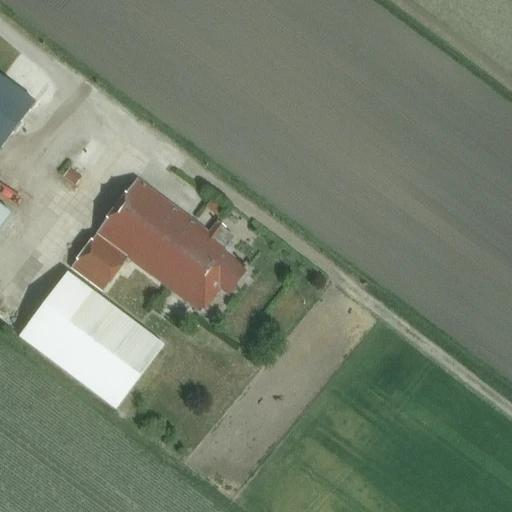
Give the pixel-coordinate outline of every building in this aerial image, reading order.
[(0,76),(0,151),(36,104),(2,78),(0,76)] [(82,178),(70,169),(64,178),(77,186),(82,178)] [(136,178),(71,267),(105,292),(130,258),(203,312),(221,288),(229,294),(248,268),(224,251),(228,246),(234,238),(224,230),(226,227),(217,221),(209,232),(194,221),(136,178)] [(0,231),(12,215),(0,205),(0,231)] [(115,410),(163,345),(66,274),(18,338),(115,410)]
